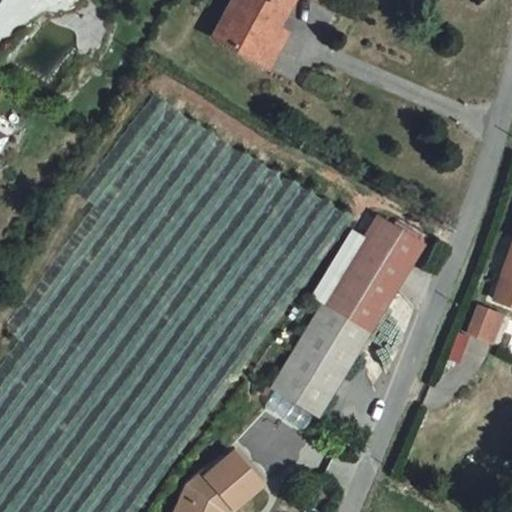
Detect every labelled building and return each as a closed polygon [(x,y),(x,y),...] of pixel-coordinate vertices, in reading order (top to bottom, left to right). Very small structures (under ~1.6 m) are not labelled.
[(281,0),(282,0),(287,3),(288,0),(229,0),(228,2),(267,26),(281,0)] [(301,1),(299,0),(288,0),(287,3),(282,0),(281,0),(267,26),(280,35),(301,1)] [(369,320),(427,233),(381,202),(323,290),(369,320)] [(511,251),(506,265),(497,288),(511,294),(511,251)] [(317,399),(369,320),(323,290),(271,369),(317,399)] [(468,326),(483,332),(494,305),(478,298),(468,326)] [(502,307),(494,305),(483,332),(490,335),(502,307)] [(266,466),(235,437),(210,464),(207,460),(194,477),(181,511),(225,511),(230,499),(235,501),(266,466)] [(231,511),(235,501),(230,499),(225,511),(231,511)]
